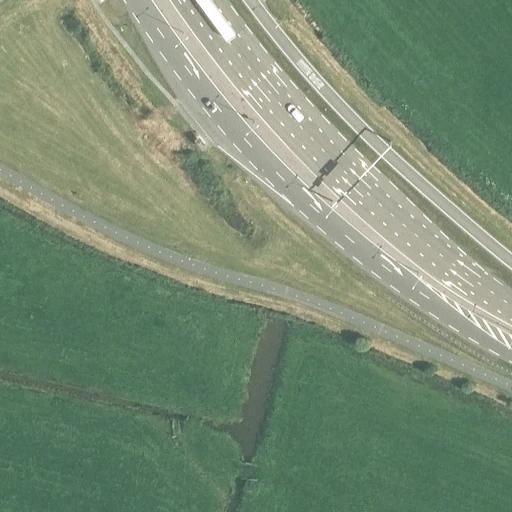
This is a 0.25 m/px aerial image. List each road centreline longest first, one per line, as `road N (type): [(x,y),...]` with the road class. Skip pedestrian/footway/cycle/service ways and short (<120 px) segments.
road 1 (primary): [(140,0),(232,124),(280,174),(389,270),(511,354)]
road 2 (primary): [(511,307),(368,195),(249,70),(197,0)]
